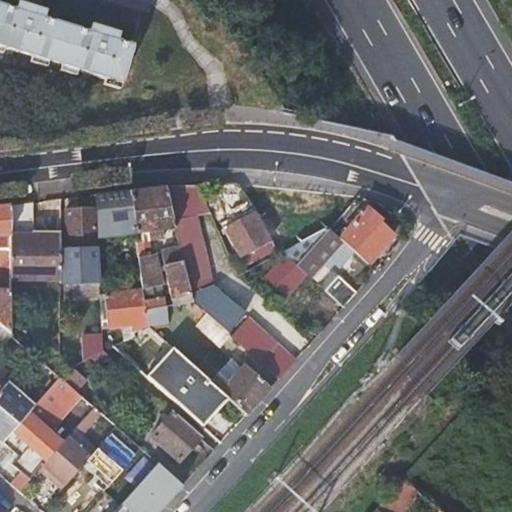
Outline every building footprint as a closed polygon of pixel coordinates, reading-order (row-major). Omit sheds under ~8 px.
[(0,47),(118,84),(131,45),(115,40),(117,33),(109,31),(110,27),(99,23),(97,27),(89,25),(86,31),(42,17),(43,11),(36,8),(36,5),(25,1),(24,4),(16,2),(14,8),(0,4),(0,47)] [(198,213),(210,211),(200,185),(188,186),(176,186),(164,187),(174,228),(179,249),(191,301),(228,332),(245,314),(213,286),(200,236),(198,213)] [(174,228),(164,187),(158,187),(144,189),(129,191),(135,233),(143,290),(146,311),(147,325),(166,314),(162,297),(152,299),(149,287),(159,285),(155,254),(145,255),(143,247),(153,245),(152,240),(162,238),(164,229),(174,228)] [(101,194),(95,195),(96,211),(97,239),(135,233),(129,191),(101,194)] [(10,206),(9,279),(59,279),(59,250),(59,237),(31,237),(31,203),(28,204),(10,206)] [(0,325),(9,333),(9,279),(10,206),(0,207),(0,325)] [(338,239),(352,251),(366,264),(391,236),(377,223),(380,220),(365,207),(338,239)] [(97,239),(96,211),(66,212),(67,250),(59,250),(59,279),(59,286),(99,284),(97,239)] [(315,212),(294,220),(300,238),(322,230),(315,212)] [(254,213),(225,230),(243,262),(273,245),(254,213)] [(306,274),(310,277),(323,263),(328,268),(333,263),(338,268),(352,251),(338,239),(329,231),(327,228),(282,252),(284,253),(306,274)] [(191,301),(179,249),(160,253),(174,311),(191,301)] [(286,296),(306,274),(284,253),(263,276),(286,296)] [(320,279),(316,283),(342,307),(356,292),(332,271),(323,281),(320,279)] [(146,311),(143,290),(105,295),(108,327),(122,325),(132,324),(133,333),(147,325),(146,311)] [(105,295),(100,296),(102,327),(108,327),(105,295)] [(279,377),(294,360),(248,319),(233,337),(279,377)] [(124,338),(133,333),(132,324),(122,325),(124,338)] [(0,361),(12,372),(30,352),(9,333),(0,325),(0,361)] [(103,349),(102,335),(82,336),(83,360),(89,357),(103,349)] [(195,368),(171,347),(145,376),(201,426),(227,397),(195,368)] [(100,364),(109,355),(103,349),(89,357),(100,364)] [(202,360),(195,368),(227,397),(246,414),(270,387),(244,364),(228,383),(202,360)] [(86,379),(72,366),(58,374),(56,375),(59,377),(74,390),(75,391),(86,379)] [(53,413),(74,390),(59,377),(39,400),(51,411),(53,413)] [(0,387),(0,438),(3,441),(33,407),(5,382),(0,387)] [(59,429),(69,435),(80,420),(92,428),(105,408),(84,393),(59,429)] [(3,441),(0,444),(0,452),(11,463),(39,432),(43,428),(39,425),(51,411),(39,400),(33,407),(3,441)] [(178,460),(200,436),(171,411),(150,434),(178,460)] [(140,448),(116,426),(105,438),(130,460),(140,448)] [(10,484),(18,491),(38,469),(57,448),(39,432),(11,463),(21,472),(10,484)] [(57,448),(38,469),(50,480),(53,476),(64,485),(85,461),(88,457),(66,438),(57,448)] [(85,461),(110,483),(130,460),(105,438),(88,457),(85,461)] [(157,463),(120,505),(128,511),(157,511),(167,501),(182,485),(157,463)] [(50,480),(60,489),(64,485),(53,476),(50,480)] [(404,479),(374,511),(392,511),(414,488),(404,479)]
